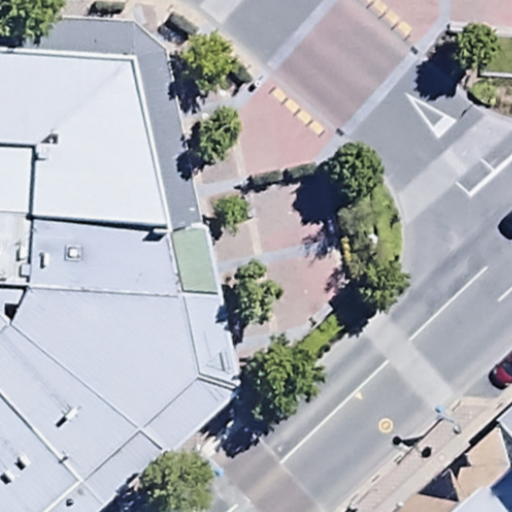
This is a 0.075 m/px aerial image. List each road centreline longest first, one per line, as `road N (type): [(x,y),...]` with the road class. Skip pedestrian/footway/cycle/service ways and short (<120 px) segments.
road 1 (secondary): [(511,266),(246,511)]
road 2 (unclassified): [(274,0),(511,224)]
